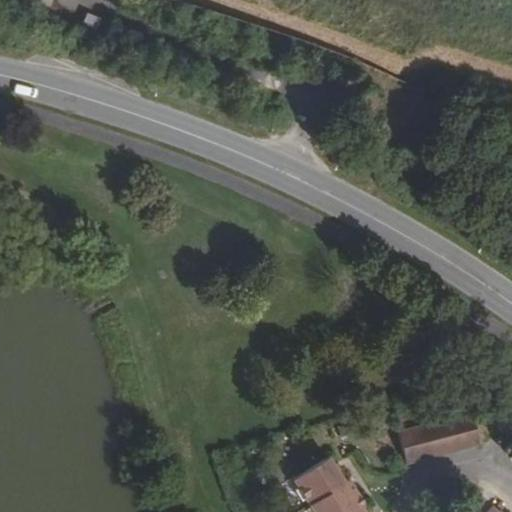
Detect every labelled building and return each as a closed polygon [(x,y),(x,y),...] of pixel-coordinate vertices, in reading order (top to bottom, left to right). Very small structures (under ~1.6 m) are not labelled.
[(462,417),(469,450),(482,447),(475,414),(462,417)] [(462,417),(448,420),(455,453),(469,450),(462,417)] [(448,420),(432,424),(438,457),(455,453),(448,420)] [(438,457),(432,424),(418,428),(425,460),(438,457)] [(425,460),(418,428),(401,431),(408,465),(425,460)] [(294,479),(311,504),(348,480),(337,463),(332,454),(294,479)] [(348,480),(311,504),(315,511),(356,511),(363,508),(367,505),(351,479),(348,480)] [(498,511),(482,495),(464,511),(498,511)]
